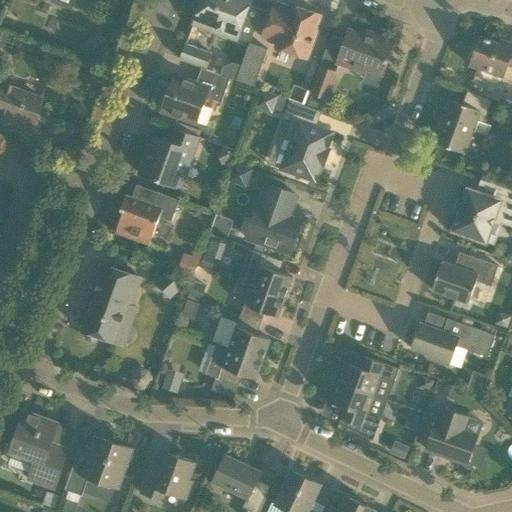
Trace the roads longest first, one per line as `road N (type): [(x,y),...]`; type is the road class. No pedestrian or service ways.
road 1 (residential): [(282,440),(436,16)]
road 2 (residential): [(282,440),(33,388)]
road 3 (residential): [(33,388),(88,236),(93,165)]
road 4 (residential): [(93,165),(113,147),(170,0)]
road 5 (residential): [(440,511),(282,440)]
